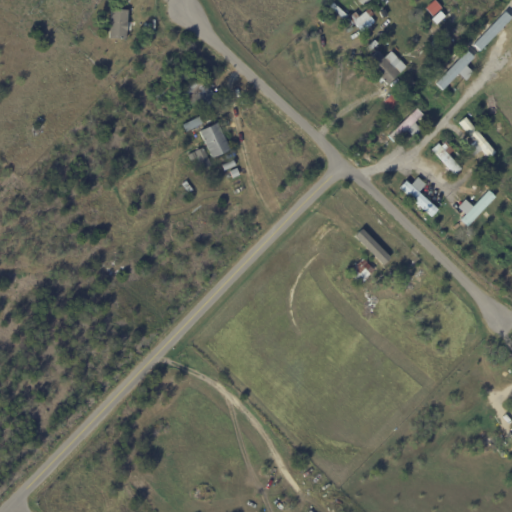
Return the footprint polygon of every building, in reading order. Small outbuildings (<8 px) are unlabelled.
[(426,8),(435,0),(442,8),(433,16),(426,8)] [(114,9),(128,10),(126,39),(109,38),(111,8),(114,9)] [(371,18),(359,27),(354,21),(367,11),(371,18)] [(432,19),(441,11),(446,17),(437,25),(432,19)] [(471,45),(478,52),(510,19),(503,12),(471,45)] [(443,31),(438,36),(435,33),(440,28),(443,31)] [(434,43),(441,50),(436,55),(429,48),(434,43)] [(387,60),(400,73),(389,85),(367,63),(378,51),(387,60)] [(474,57),(466,66),(474,73),(466,81),(458,74),(442,90),(435,84),(468,51),(474,57)] [(100,63),(109,70),(106,74),(97,66),(100,63)] [(189,74),(161,102),(154,96),(183,68),(189,74)] [(429,73),(423,80),(419,76),(426,69),(429,73)] [(211,91),(219,99),(206,111),(194,98),(195,97),(192,94),(188,97),(182,91),(198,75),(208,85),(207,86),(211,91)] [(412,79),(417,84),(408,93),(403,88),(412,79)] [(385,100),(392,94),(400,103),(393,110),(384,101),(385,100)] [(406,131),(394,143),(388,137),(418,108),(424,114),(415,123),(422,130),(415,138),(407,130),(406,131)] [(201,124),(198,117),(180,124),(183,132),(201,124)] [(471,124),(495,153),(489,158),(481,149),(474,156),(467,148),(475,141),(459,123),(465,118),(471,124)] [(208,151),(199,131),(217,123),(229,150),(211,158),(208,151)] [(449,168),(432,150),(438,144),(461,169),(455,175),(449,168)] [(187,153),(191,163),(197,160),(200,169),(209,166),(203,148),(187,153)] [(234,162),(235,165),(224,171),(221,164),(232,159),(234,162)] [(238,170),(240,175),(233,178),(229,172),(237,168),(238,170)] [(425,186),(419,193),(438,210),(432,217),(400,189),(406,182),(411,186),(418,178),(426,185),(425,186)] [(186,181),(194,191),(190,194),(182,184),(186,181)] [(490,192),(495,197),(467,227),(460,220),(465,215),(457,208),(465,200),(472,207),(488,190),(490,192)] [(381,265),(388,257),(360,229),(352,237),(381,265)] [(348,273),(366,256),(376,268),(367,277),(368,278),(361,285),(355,278),(354,279),(348,273)] [(416,263),(422,269),(417,275),(418,277),(415,281),(406,273),(410,269),(408,268),(410,267),(411,268),(416,263)] [(392,284),(399,292),(394,296),(392,293),(388,297),(383,291),(392,284)] [(454,317),(441,329),(439,327),(438,327),(423,312),(438,298),(447,309),(446,310),(454,317)]
